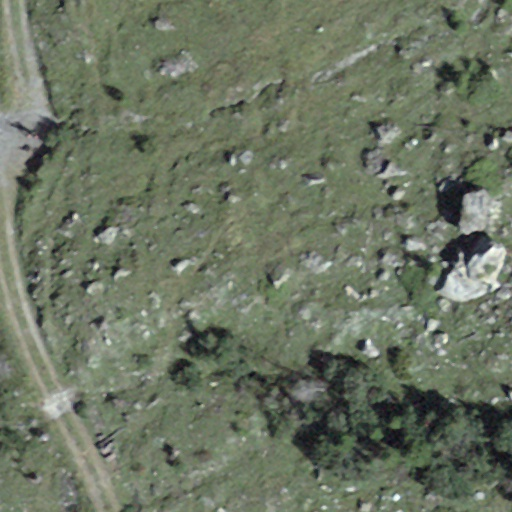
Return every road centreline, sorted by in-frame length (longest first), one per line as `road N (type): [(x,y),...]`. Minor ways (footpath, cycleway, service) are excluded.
road 1 (track): [(116,511),(26,322),(0,189)]
road 2 (track): [(13,0),(26,126),(0,167)]
